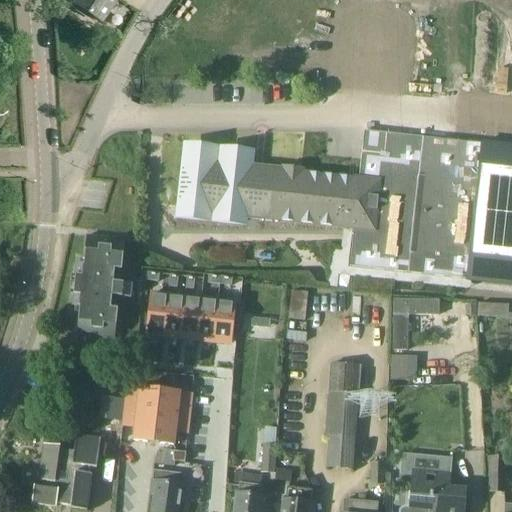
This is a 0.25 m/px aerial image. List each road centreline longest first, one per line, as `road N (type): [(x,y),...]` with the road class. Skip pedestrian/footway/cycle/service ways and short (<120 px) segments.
road 1 (residential): [(46,190),(76,162),(160,0)]
road 2 (residential): [(0,392),(33,299),(46,190)]
road 3 (residential): [(46,190),(34,0)]
road 4 (residential): [(211,511),(220,382)]
